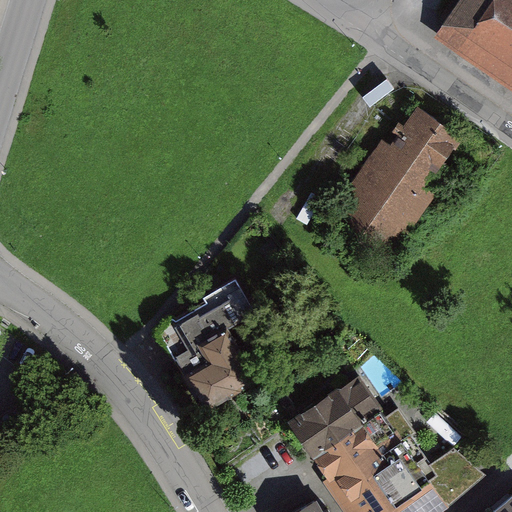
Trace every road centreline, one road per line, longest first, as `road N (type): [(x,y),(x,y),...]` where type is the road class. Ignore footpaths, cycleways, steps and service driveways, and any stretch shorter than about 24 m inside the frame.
road 1 (residential): [(0,279),(113,378),(207,511)]
road 2 (residential): [(358,26),(511,134)]
